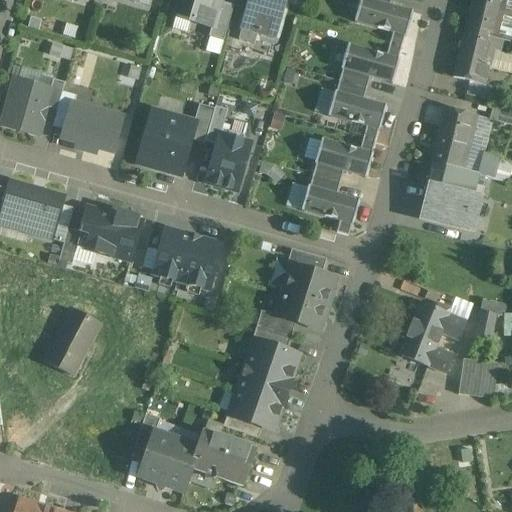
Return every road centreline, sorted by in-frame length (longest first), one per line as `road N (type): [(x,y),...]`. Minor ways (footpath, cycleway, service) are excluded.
road 1 (residential): [(373,256),(27,159),(0,144)]
road 2 (residential): [(373,256),(438,0)]
road 3 (residential): [(317,434),(511,412)]
road 4 (residential): [(317,434),(373,256)]
road 5 (residential): [(0,474),(146,511)]
